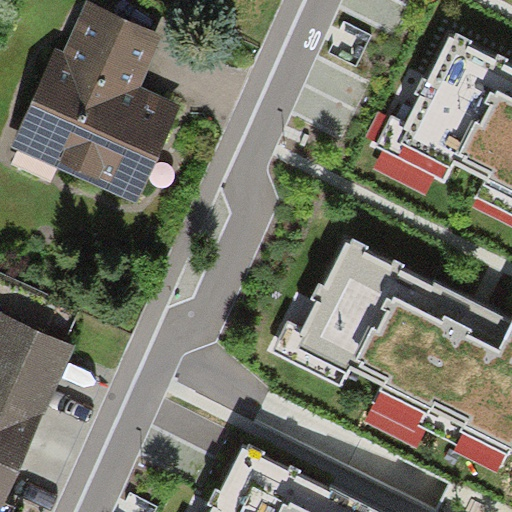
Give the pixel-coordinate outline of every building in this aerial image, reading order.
[(164,41),(87,5),(64,53),(57,49),(10,149),(133,206),(178,109),(140,92),(164,41)] [(511,59),(456,30),(406,127),(386,116),(371,145),(446,184),(459,159),(487,173),(475,196),(511,214),(511,59)] [(511,318),(428,275),(352,237),(305,332),(290,322),(276,351),(341,385),(355,364),(385,380),(372,399),(496,464),(510,441),(511,441),(511,318)] [(0,511),(3,511),(77,349),(0,313),(0,511)] [(387,511),(324,479),(246,439),(207,511),(387,511)]
